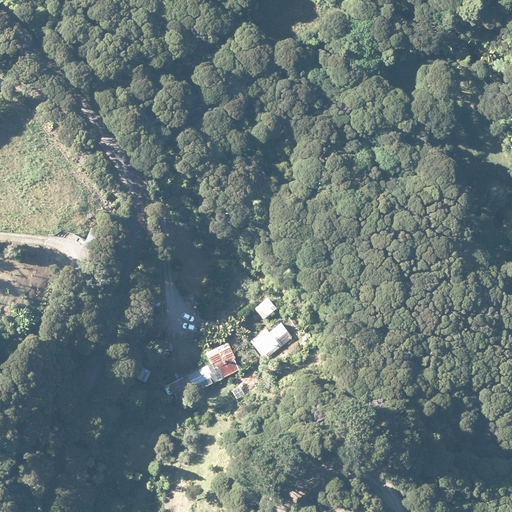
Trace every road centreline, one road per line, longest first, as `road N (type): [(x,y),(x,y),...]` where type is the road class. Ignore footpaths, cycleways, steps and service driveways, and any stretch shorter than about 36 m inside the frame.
road 1 (unclassified): [(0,8),(127,174),(139,213),(103,338),(45,470),(41,511)]
road 2 (unclassified): [(278,511),(293,487),(322,471),(354,473),(384,488),(400,511)]
